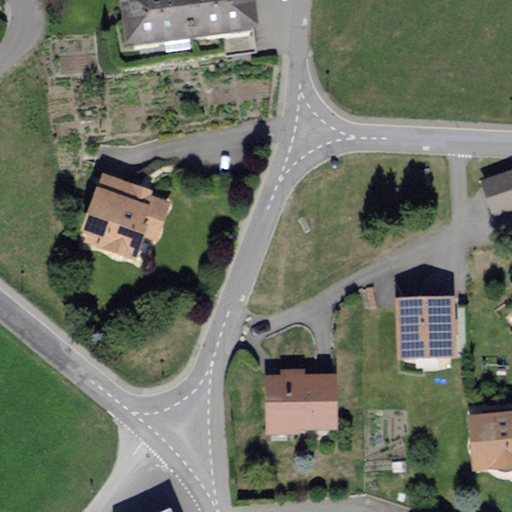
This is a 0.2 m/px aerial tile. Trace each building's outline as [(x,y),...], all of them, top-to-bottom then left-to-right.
[(252,0),(120,0),(129,54),(196,44),(222,40),(258,35),(252,0)] [(511,204),(511,167),(481,178),(493,212),(511,204)] [(152,242),(163,205),(147,200),(149,193),(96,177),(79,235),(85,237),(82,248),(131,262),(138,238),(152,242)] [(453,355),(451,296),(394,298),(396,357),(453,355)] [(335,427),(335,374),(302,374),(301,365),(282,365),(282,372),(265,373),(266,428),(335,427)] [(511,462),(511,408),(465,414),(471,466),(511,462)]
